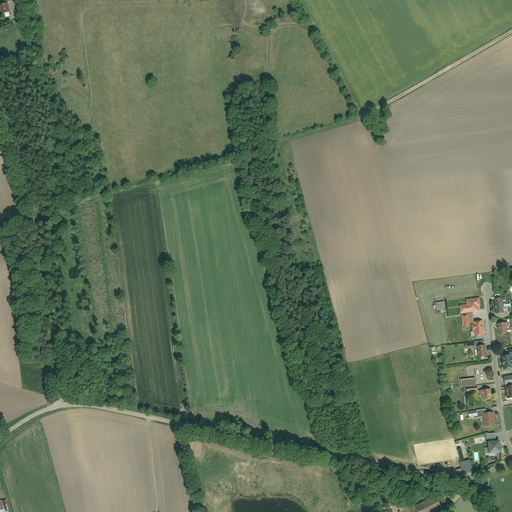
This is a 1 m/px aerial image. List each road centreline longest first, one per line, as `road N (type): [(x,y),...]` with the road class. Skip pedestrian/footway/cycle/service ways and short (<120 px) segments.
road 1 (unclassified): [(60,405),(457,480),(511,460)]
road 2 (unclassified): [(0,89),(33,205),(60,405)]
road 3 (track): [(368,109),(511,29)]
road 4 (residential): [(511,450),(486,296)]
road 5 (track): [(301,0),(356,104),(368,109)]
road 6 (track): [(82,137),(91,87),(80,13)]
